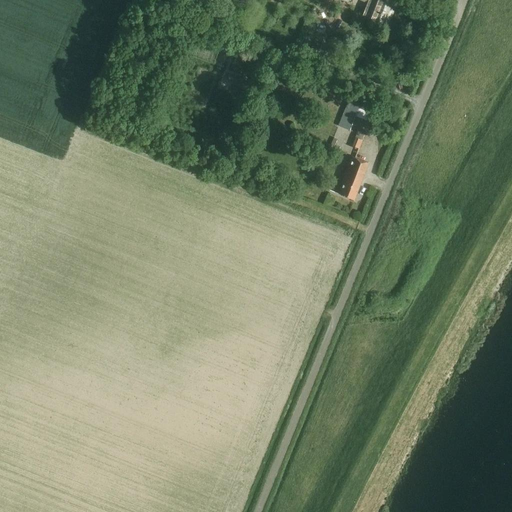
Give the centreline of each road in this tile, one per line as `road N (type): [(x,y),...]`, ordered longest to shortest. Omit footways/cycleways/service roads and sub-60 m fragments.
road 1 (unclassified): [(257,511),(463,0)]
road 2 (track): [(511,213),(346,511)]
